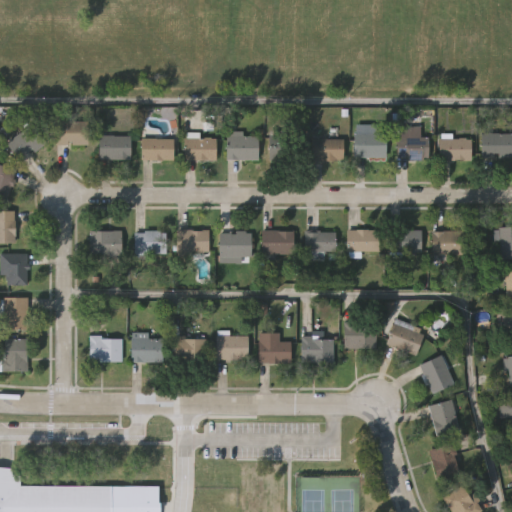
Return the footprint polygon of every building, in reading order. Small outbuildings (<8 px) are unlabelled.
[(88,144),(56,144),(56,120),(88,120),(88,144)] [(7,141),(33,123),(46,143),(21,161),(7,141)] [(387,132),(387,156),(353,156),(353,132),(387,132)] [(259,133),(259,159),(227,159),(227,133),(259,133)] [(511,133),(511,158),(489,158),(489,133),(511,133)] [(270,154),(275,134),(303,140),(298,161),(270,154)] [(131,135),(131,159),(99,159),(99,135),(131,135)] [(429,136),(429,158),(396,158),(396,135),(429,136)] [(470,137),(470,159),(439,159),(439,137),(470,137)] [(174,138),(174,159),(141,159),(141,138),(174,138)] [(184,159),(184,138),(216,138),(216,159),(184,159)] [(317,138),(344,138),(344,159),(317,159),(317,138)] [(0,198),(0,165),(15,170),(6,200),(0,198)] [(0,210),(15,210),(15,242),(0,242),(0,210)] [(511,226),(511,258),(495,258),(495,226),(511,226)] [(379,228),(379,250),(346,250),(346,228),(379,228)] [(422,228),(422,250),(390,250),(390,228),(422,228)] [(176,251),(176,229),(209,229),(209,251),(176,251)] [(294,229),(294,253),(261,253),(261,229),(294,229)] [(121,230),(121,255),(89,255),(89,230),(121,230)] [(166,253),(133,253),(133,230),(166,230),(166,253)] [(464,230),(464,253),(432,253),(432,230),(464,230)] [(251,231),(251,255),(241,255),(241,261),(219,261),(219,231),(251,231)] [(335,250),(304,250),(304,231),(335,231),(335,250)] [(6,284),(6,275),(1,275),(1,253),(27,253),(27,284),(6,284)] [(27,328),(2,328),(2,296),(27,296),(27,328)] [(385,343),(395,319),(425,331),(415,355),(385,343)] [(376,347),(343,347),(343,321),(376,321),(376,347)] [(259,331),(279,331),(279,340),(291,340),(291,361),(259,361),(259,331)] [(216,358),(216,334),(248,334),(248,358),(216,358)] [(89,360),(89,335),(121,335),(121,360),(89,360)] [(132,360),(132,335),(163,335),(163,360),(132,360)] [(172,360),(172,335),(206,335),(206,360),(172,360)] [(300,361),(301,336),(334,337),(333,361),(300,361)] [(27,370),(2,370),(2,337),(27,337),(27,370)] [(419,364),(442,353),(455,382),(432,392),(419,364)] [(511,428),(511,417),(500,417),(500,397),(511,397),(511,428)] [(436,436),(429,403),(451,398),(459,431),(436,436)] [(431,446),(456,444),(459,475),(434,477),(431,446)] [(0,511),(0,467),(11,468),(11,474),(19,474),(19,483),(111,484),(111,502),(112,502),(112,511),(110,511),(0,511)] [(452,511),(443,497),(464,483),(481,509),(476,511),(452,511)]
